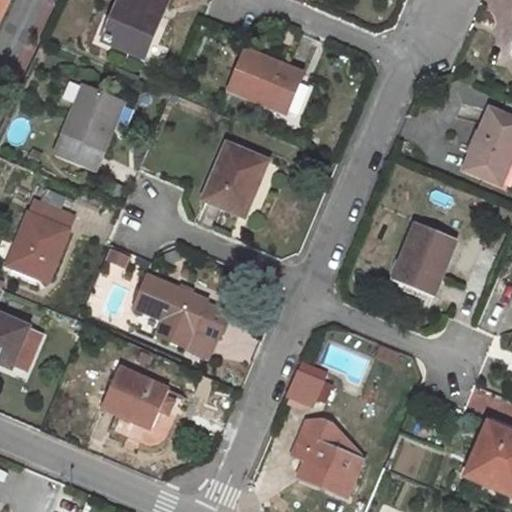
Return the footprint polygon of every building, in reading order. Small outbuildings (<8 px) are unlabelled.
[(0,0),(0,21),(8,5),(0,0)] [(168,0),(122,0),(105,40),(142,56),(156,25),(157,25),(168,0)] [(303,74),(248,50),(231,92),(286,115),(287,113),(298,117),(310,88),(299,83),(303,74)] [(78,105),(55,156),(94,173),(124,102),(85,86),(84,89),(71,83),(64,99),(78,105)] [(511,119),(511,105),(507,104),(502,115),(511,119)] [(465,168),(500,184),(511,156),(511,119),(502,115),(491,110),(465,168)] [(229,146),(206,199),(241,214),(257,179),(260,180),(268,163),(229,146)] [(110,194),(119,199),(124,188),(114,184),(110,194)] [(69,217),(75,204),(47,192),(40,205),(69,217)] [(8,267),(48,283),(74,219),(69,217),(40,205),(35,202),(8,267)] [(430,304),(457,242),(417,226),(394,281),(406,286),(404,292),(430,304)] [(196,330),(218,340),(229,314),(206,304),(207,302),(149,277),(144,287),(140,286),(135,298),(139,299),(135,307),(179,326),(194,333),(196,330)] [(28,329),(0,316),(0,364),(11,369),(17,355),(28,329)] [(188,348),(188,346),(194,333),(179,326),(172,342),(188,348)] [(43,335),(28,329),(17,355),(32,362),(43,335)] [(188,346),(212,356),(218,340),(196,330),(194,333),(188,346)] [(151,358),(140,354),(138,360),(148,364),(151,358)] [(169,391),(120,369),(102,407),(152,429),(160,411),(165,399),(169,391)] [(312,407),(323,382),(298,371),(287,397),(312,407)] [(167,414),(172,403),(165,399),(160,411),(167,414)] [(511,434),(489,424),(465,476),(511,497),(511,434)] [(346,498),(362,462),(302,437),(293,456),(305,461),(298,478),(346,498)]
